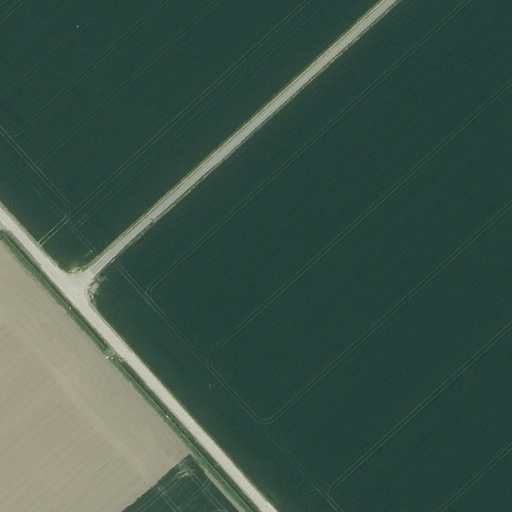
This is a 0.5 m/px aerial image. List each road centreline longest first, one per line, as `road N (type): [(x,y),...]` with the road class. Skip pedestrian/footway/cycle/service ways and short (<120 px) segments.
road 1 (unclassified): [(70,293),(395,0)]
road 2 (tertiary): [(268,511),(70,293)]
